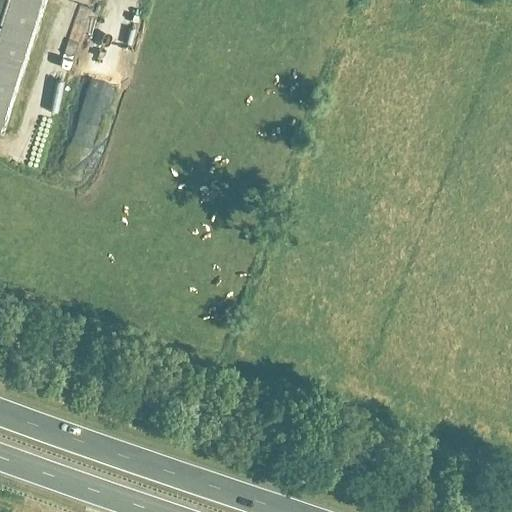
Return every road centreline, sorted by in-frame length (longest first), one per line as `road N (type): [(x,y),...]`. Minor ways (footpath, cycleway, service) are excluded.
road 1 (unclassified): [(511,504),(0,332)]
road 2 (trunk): [(293,511),(0,413)]
road 3 (trunk): [(0,455),(161,511)]
